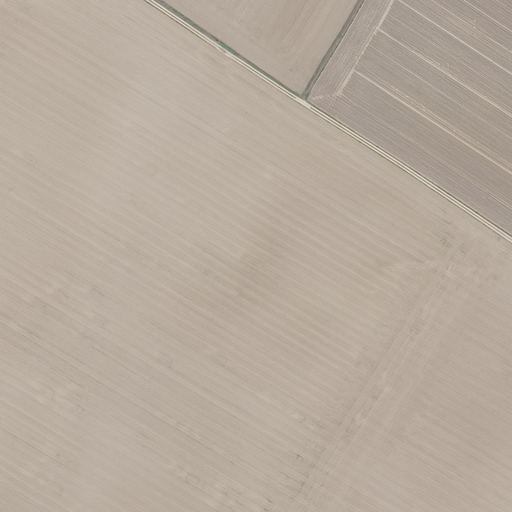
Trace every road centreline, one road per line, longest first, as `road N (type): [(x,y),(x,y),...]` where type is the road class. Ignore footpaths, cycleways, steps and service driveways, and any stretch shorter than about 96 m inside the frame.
road 1 (track): [(511,239),(301,101)]
road 2 (track): [(301,101),(148,0)]
